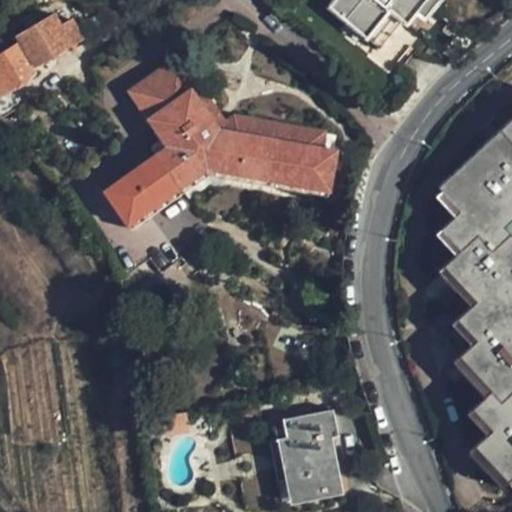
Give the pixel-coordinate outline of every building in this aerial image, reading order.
[(346,0),(332,22),(382,56),(385,56),(405,26),(411,30),(421,16),(436,24),(446,9),(435,3),(437,0),(346,0)] [(451,1),(449,0),(437,0),(435,3),(446,9),(451,1)] [(35,66),(84,40),(72,18),(63,24),(56,13),(17,35),(35,66)] [(0,98),(36,78),(17,44),(0,53),(0,98)] [(332,153),(335,139),(231,117),(221,124),(177,58),(126,91),(164,148),(152,156),(103,192),(131,230),(178,194),(205,176),(326,200),(336,154),(332,153)] [(429,238),(447,255),(431,273),(464,305),(445,326),(467,348),(450,365),(483,398),(467,415),(488,436),(473,452),(511,491),(511,318),(498,306),(511,291),(511,286),(497,273),(511,256),(511,251),(489,228),(511,204),(511,103),(511,105),(511,106),(511,132),(495,146),(487,144),(476,158),(458,179),(439,213),(429,238)] [(170,242),(157,249),(170,267),(182,258),(170,242)] [(176,409),(173,394),(156,398),(160,412),(176,409)] [(296,499),(338,488),(323,436),(332,434),(325,409),(276,420),(280,438),(275,439),(285,481),(291,480),(296,499)]
